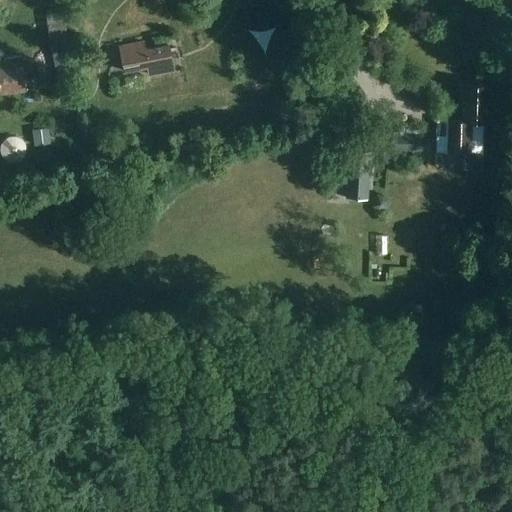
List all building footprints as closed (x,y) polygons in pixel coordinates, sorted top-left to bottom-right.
[(148,75),(173,70),(168,46),(145,50),(143,42),(119,47),(123,71),(147,67),(148,75)] [(0,70),(0,95),(24,92),(21,67),(0,70)] [(446,151),(446,152),(459,152),(471,153),(472,123),(483,123),(483,122),(488,122),(489,86),(460,85),(460,119),(447,119),(447,121),(446,151)] [(439,142),(440,120),(427,119),(426,142),(439,142)] [(48,127),(31,130),(34,146),(50,144),(48,127)] [(395,135),(394,150),(421,151),(421,136),(395,135)] [(0,156),(1,158),(3,160),(5,161),(7,162),(9,163),(11,163),(13,163),(15,163),(18,162),(20,161),(21,160),(23,158),(24,156),(25,154),(26,152),(26,150),(26,147),(25,145),(24,143),(23,141),(21,139),(19,138),(17,137),(14,136),(12,136),(10,136),(7,137),(5,138),(3,139),(2,141),(0,143),(0,142),(0,156)] [(349,153),(347,183),(367,184),(369,154),(349,153)] [(381,213),(383,212),(386,210),(387,209),(388,208),(389,207),(389,205),(389,203),(389,202),(389,200),(388,199),(387,197),(386,196),(384,195),(383,195),(381,194),(380,194),(378,194),(377,194),(375,195),(373,196),(372,197),(371,199),(371,200),(370,202),(370,204),(370,205),(371,207),(371,208),(372,210),(373,211),(375,212),(376,212),(378,213),(379,213),(381,213)]
